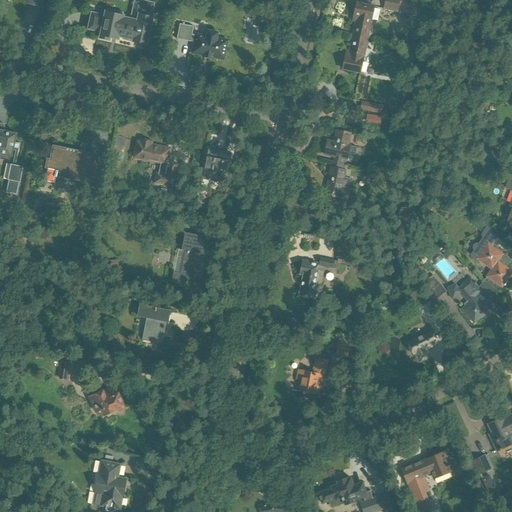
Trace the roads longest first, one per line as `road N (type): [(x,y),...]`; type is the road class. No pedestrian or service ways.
road 1 (tertiary): [(215,463),(285,120)]
road 2 (unclassified): [(227,464),(349,430),(511,348)]
road 3 (unclassified): [(285,120),(27,64),(0,49)]
road 4 (tertiary): [(285,120),(309,0)]
